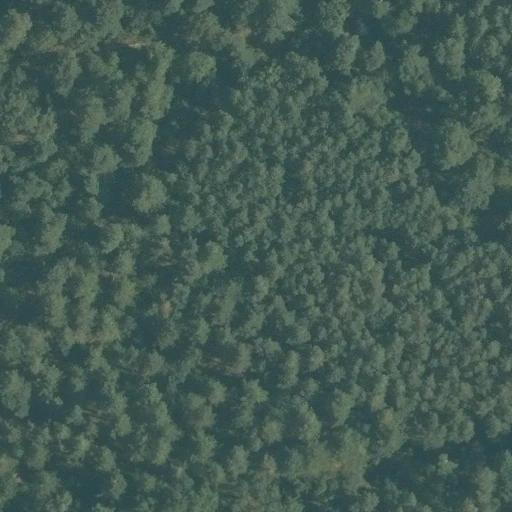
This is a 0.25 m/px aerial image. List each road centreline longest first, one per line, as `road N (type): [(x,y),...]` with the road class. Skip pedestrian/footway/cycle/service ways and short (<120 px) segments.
road 1 (track): [(511,447),(78,511)]
road 2 (track): [(278,41),(0,329)]
road 3 (track): [(278,41),(0,54)]
road 4 (track): [(511,92),(374,0)]
